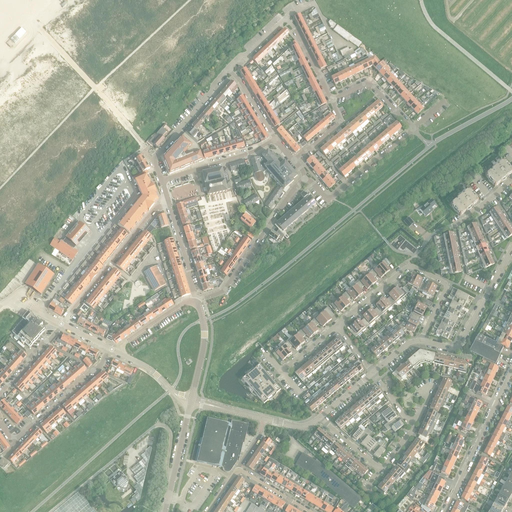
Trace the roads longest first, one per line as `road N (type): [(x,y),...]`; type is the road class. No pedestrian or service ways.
road 1 (unclassified): [(172,474),(170,432),(159,424),(49,511)]
road 2 (residential): [(196,299),(227,286),(305,178)]
road 3 (residential): [(61,324),(136,230),(169,206)]
road 4 (residential): [(511,368),(444,511)]
road 5 (residential): [(0,421),(18,435),(91,372),(108,346)]
road 6 (residential): [(511,248),(459,344),(419,340)]
road 7 (residential): [(320,416),(298,426),(191,400)]
road 8 (residential): [(336,325),(405,266),(444,282)]
